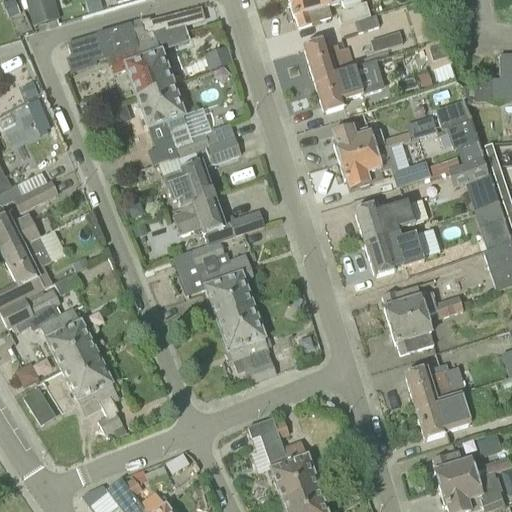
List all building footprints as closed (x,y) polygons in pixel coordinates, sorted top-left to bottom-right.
[(33,28),(58,21),(52,0),(32,0),(25,2),(33,28)] [(298,0),(289,3),(294,20),(296,20),(299,31),(331,21),(328,9),(342,5),(340,0),(298,0)] [(13,1),(1,6),(1,13),(5,22),(19,15),(13,1)] [(341,28),(354,24),(369,20),(370,19),(365,6),(337,15),(341,28)] [(155,94),(173,87),(161,53),(159,54),(154,38),(185,30),(181,15),(150,24),(149,22),(131,27),(155,94)] [(369,20),(354,24),(358,35),(373,30),(369,20)] [(155,94),(131,27),(113,32),(120,53),(107,57),(114,78),(126,74),(136,100),(155,94)] [(428,32),(432,47),(443,44),(439,29),(428,32)] [(402,34),(373,44),(376,55),(406,46),(402,34)] [(72,60),(102,52),(97,36),(67,45),(72,60)] [(433,72),(450,67),(443,44),(432,47),(426,49),(433,72)] [(304,51),(314,83),(346,74),(345,68),(352,66),(347,51),(337,54),(336,50),(328,52),(325,45),(304,51)] [(184,82),(232,65),(227,50),(203,58),(206,65),(181,73),(184,82)] [(462,106),(511,106),(511,58),(499,58),(499,83),(473,83),(473,90),(462,90),(462,106)] [(343,103),(351,101),(383,91),(375,65),(346,74),(314,83),(324,116),(345,109),(343,103)] [(427,75),(417,78),(422,93),(432,90),(427,75)] [(28,101),(37,98),(32,87),(23,90),(28,101)] [(234,140),(229,127),(210,133),(211,135),(191,143),(183,121),(185,120),(173,87),(155,94),(172,141),(174,147),(178,160),(209,149),(234,140)] [(116,106),(111,93),(100,97),(105,110),(116,106)] [(155,94),(136,100),(148,133),(149,133),(155,147),(172,141),(155,94)] [(38,102),(27,107),(33,121),(44,116),(38,102)] [(109,113),(113,129),(132,123),(128,108),(109,113)] [(441,135),(466,127),(459,108),(435,116),(441,135)] [(481,164),(468,126),(446,134),(453,154),(456,153),(462,170),(481,164)] [(339,166),(389,151),(397,149),(394,141),(371,148),(366,132),(357,135),(356,129),(332,136),(335,147),(334,148),(339,166)] [(181,210),(213,198),(202,166),(207,165),(208,169),(216,167),(240,158),(234,140),(209,149),(178,160),(183,173),(182,173),(184,181),(166,187),(173,206),(179,204),(181,210)] [(396,175),(389,151),(339,166),(345,184),(346,183),(349,194),(371,188),(370,187),(383,183),(380,175),(390,172),(396,191),(430,181),(425,165),(396,175)] [(491,171),(499,169),(495,158),(487,160),(491,171)] [(444,167),(447,175),(460,171),(457,163),(444,167)] [(496,207),(482,164),(481,164),(462,170),(460,171),(447,175),(453,192),(465,188),(470,204),(468,205),(470,213),(472,212),(473,214),(496,207)] [(495,183),(502,180),(499,169),(491,171),(495,183)] [(0,209),(12,203),(45,187),(40,176),(0,196),(0,209)] [(45,187),(12,203),(20,217),(57,198),(50,184),(45,187)] [(228,242),(235,240),(263,230),(257,214),(229,223),(230,227),(224,229),(213,198),(181,210),(183,216),(172,220),(179,238),(201,231),(207,250),(210,249),(219,246),(228,242)] [(505,214),(511,211),(511,209),(509,200),(501,202),(505,214)] [(355,214),(365,247),(398,236),(396,231),(413,225),(425,221),(419,204),(408,207),(407,206),(378,215),(376,207),(355,214)] [(0,253),(3,259),(39,240),(30,222),(21,227),(19,223),(11,226),(7,219),(0,222),(0,253)] [(478,231),(487,255),(510,247),(502,223),(478,231)] [(143,227),(131,231),(135,241),(147,236),(143,227)] [(398,236),(365,247),(375,280),(396,274),(395,271),(423,263),(415,237),(399,242),(398,236)] [(51,264),(39,240),(3,259),(16,286),(0,294),(0,313),(42,293),(44,291),(52,287),(42,268),(51,264)] [(228,263),(226,258),(224,259),(219,246),(210,249),(219,271),(235,317),(253,310),(243,280),(253,277),(246,257),(228,263)] [(511,253),(510,247),(487,255),(483,256),(496,295),(511,289),(511,253)] [(185,298),(204,291),(216,324),(235,317),(219,271),(210,249),(207,250),(172,263),(178,278),(185,298)] [(84,261),(70,268),(74,275),(88,269),(84,261)] [(61,299),(82,288),(76,277),(55,287),(61,299)] [(425,318),(436,314),(446,311),(452,309),(460,306),(458,299),(435,307),(431,296),(419,300),(416,290),(382,300),(386,311),(384,312),(390,330),(425,318)] [(42,293),(0,313),(0,319),(7,333),(51,311),(44,298),(42,293)] [(44,298),(51,311),(60,307),(53,294),(44,298)] [(302,303),(292,298),(288,308),(297,312),(302,303)] [(452,309),(454,317),(463,314),(460,306),(452,309)] [(253,310),(235,317),(251,363),(269,357),(264,343),(265,342),(253,310)] [(439,322),(448,319),(446,311),(436,314),(439,322)] [(56,322),(77,366),(95,356),(80,326),(79,327),(72,314),(56,322)] [(192,317),(178,322),(183,335),(196,330),(192,317)] [(235,317),(216,324),(227,356),(229,355),(234,369),(251,363),(235,317)] [(425,318),(390,330),(395,348),(397,347),(400,358),(433,347),(425,318)] [(77,366),(56,322),(40,330),(47,343),(45,344),(61,374),(77,366)] [(131,342),(124,352),(134,360),(141,350),(131,342)] [(95,356),(77,366),(100,410),(106,421),(112,433),(121,428),(115,416),(118,415),(112,405),(117,402),(110,389),(111,388),(95,356)] [(29,366),(15,374),(23,389),(37,382),(29,366)] [(77,366),(61,374),(76,405),(77,405),(84,418),(100,410),(77,366)] [(415,411),(448,401),(446,395),(452,393),(448,379),(438,382),(436,377),(429,379),(427,372),(405,379),(415,411)] [(22,401),(30,413),(45,403),(37,391),(22,401)] [(448,401),(415,411),(424,444),(446,437),(446,435),(470,428),(460,397),(448,401)] [(112,433),(106,421),(98,426),(104,437),(112,433)] [(279,441),(274,428),(272,422),(247,431),(251,443),(259,440),(271,473),(269,473),(281,505),(298,499),(282,453),(283,453),(279,441)] [(274,428),(279,441),(288,437),(284,424),(274,428)] [(496,437),(476,443),(481,460),(501,454),(496,437)] [(282,453),(298,499),(318,492),(306,460),(305,460),(300,447),(283,453),(282,453)] [(434,475),(439,493),(475,481),(470,464),(462,467),(458,455),(432,463),(435,474),(434,475)] [(168,465),(173,476),(191,468),(186,457),(168,465)] [(483,468),(486,478),(493,476),(511,469),(511,462),(508,464),(507,461),(483,468)] [(150,489),(167,481),(163,470),(145,477),(150,489)] [(486,478),(475,481),(439,493),(445,511),(447,511),(446,511),(481,511),(483,511),(482,511),(498,511),(505,510),(499,496),(501,495),(497,482),(495,483),(493,476),(486,478)] [(119,511),(142,511),(140,509),(141,509),(132,497),(125,487),(121,481),(106,492),(119,511)] [(133,482),(125,487),(132,497),(140,492),(133,482)] [(324,511),(318,492),(298,499),(303,511),(324,511)] [(142,511),(166,511),(165,509),(164,510),(155,498),(141,509),(140,509),(142,511)] [(268,499),(258,503),(261,510),(270,506),(268,499)] [(303,511),(298,499),(281,505),(283,511),(303,511)]
